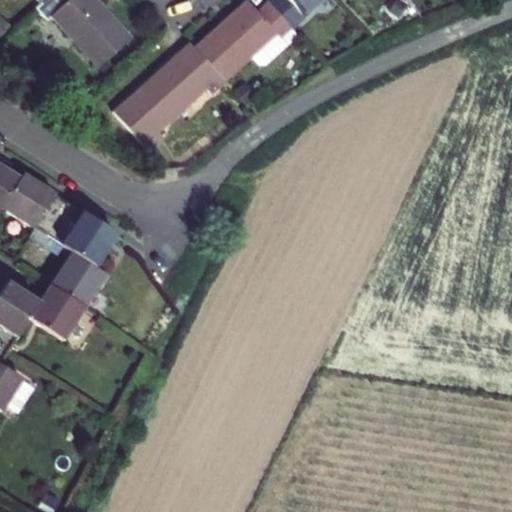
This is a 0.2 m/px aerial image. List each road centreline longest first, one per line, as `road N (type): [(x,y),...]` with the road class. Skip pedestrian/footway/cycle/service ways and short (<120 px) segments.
road 1 (unclassified): [(511,8),(291,108),(170,205)]
road 2 (residential): [(170,205),(121,192),(0,113)]
